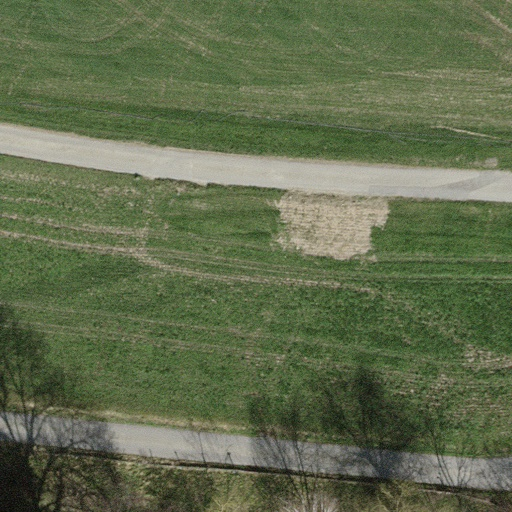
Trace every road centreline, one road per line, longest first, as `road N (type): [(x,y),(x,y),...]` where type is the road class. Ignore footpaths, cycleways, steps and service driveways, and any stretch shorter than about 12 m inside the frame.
road 1 (residential): [(0,139),(135,162),(511,187)]
road 2 (residential): [(0,424),(511,476)]
